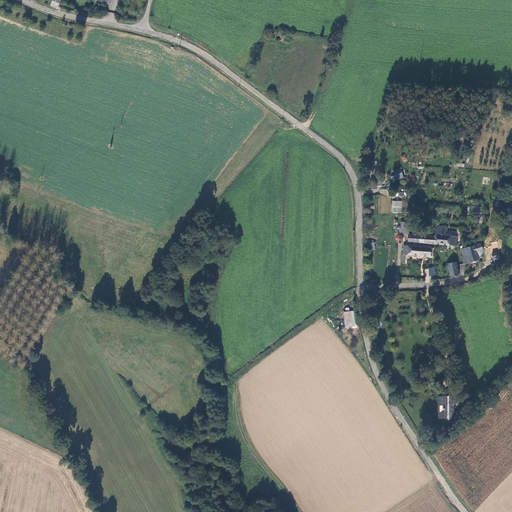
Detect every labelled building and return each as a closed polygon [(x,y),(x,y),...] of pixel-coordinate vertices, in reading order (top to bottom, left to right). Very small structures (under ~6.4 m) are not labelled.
[(52,0),(51,4),(57,8),(60,0),(52,0)] [(507,188),(510,188),(511,183),(506,183),(505,187),(502,187),(502,190),(497,190),(496,197),(494,206),(504,209),(507,199),(505,198),(506,191),(507,188)] [(391,212),(401,213),(402,201),(392,200),(391,212)] [(399,235),(408,234),(408,232),(413,233),(412,220),(402,221),(401,228),(399,229),(399,235)] [(436,234),(436,242),(457,243),(457,233),(456,233),(456,229),(449,229),(448,226),(437,224),(436,234)] [(416,241),(416,240),(436,242),(436,234),(413,233),(408,232),(408,234),(408,240),(416,241)] [(463,248),(467,263),(481,259),(480,257),(479,250),(484,249),(486,248),(485,241),(463,248)] [(430,257),(432,248),(404,245),(403,257),(406,258),(406,255),(430,257)] [(452,277),(458,276),(456,263),(449,264),(452,277)] [(353,326),(350,310),(342,311),(344,328),(353,326)] [(439,354),(436,343),(426,346),(427,349),(430,348),(433,356),(439,354)] [(457,391),(449,391),(449,394),(441,394),(441,418),(454,417),(454,403),(457,403),(457,391)]
